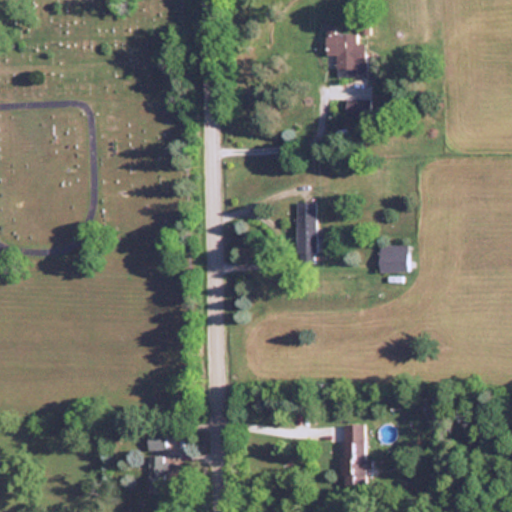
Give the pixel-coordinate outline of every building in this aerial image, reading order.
[(344,116),(364,116),(364,98),(344,98),(344,116)] [(314,262),(315,201),(295,200),(294,262),(314,262)] [(405,243),(377,243),(377,270),(405,270),(405,243)] [(364,423),(340,423),(340,486),(365,485),(364,423)] [(164,434),(147,434),(147,450),(164,450),(164,434)] [(147,454),(147,480),(165,480),(165,454),(147,454)]
